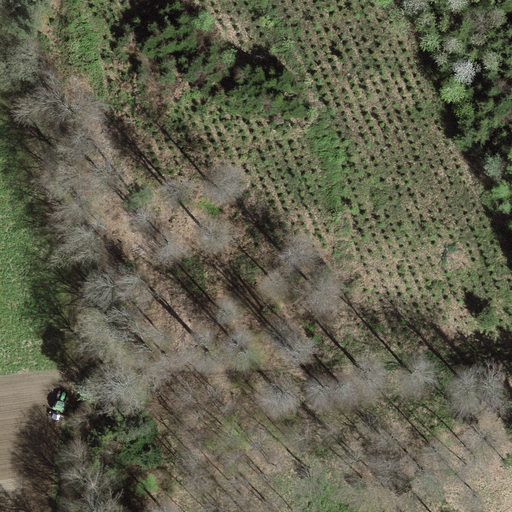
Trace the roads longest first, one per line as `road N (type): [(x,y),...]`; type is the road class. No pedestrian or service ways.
road 1 (track): [(511,347),(221,364),(90,350)]
road 2 (track): [(0,70),(76,253),(90,350)]
road 3 (track): [(90,350),(74,402),(66,511)]
